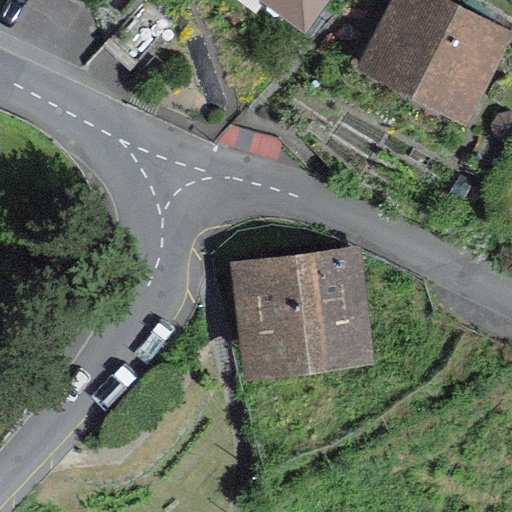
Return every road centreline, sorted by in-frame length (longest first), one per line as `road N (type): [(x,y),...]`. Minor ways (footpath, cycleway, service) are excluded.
road 1 (residential): [(0,480),(110,350),(149,288),(161,242),(165,159)]
road 2 (residential): [(165,159),(303,199),(511,297)]
road 3 (residential): [(165,159),(0,80)]
